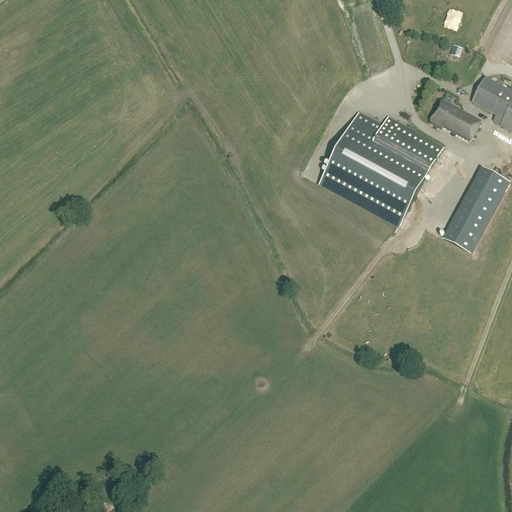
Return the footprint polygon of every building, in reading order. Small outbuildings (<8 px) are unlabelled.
[(511,94),(485,79),(472,104),(495,117),(492,122),(495,125),(511,135),(511,94)] [(482,123),(442,102),(430,125),(442,132),(444,129),(471,144),(482,123)] [(401,228),(444,149),(388,119),(383,128),(360,115),(322,186),(321,185),(321,186),(324,188),(324,187),(399,228),(398,228),(400,229),(401,228)] [(505,194),(510,185),(484,171),(479,180),(505,194)] [(505,194),(479,180),(445,242),(445,243),(471,258),(472,257),(505,194)]
